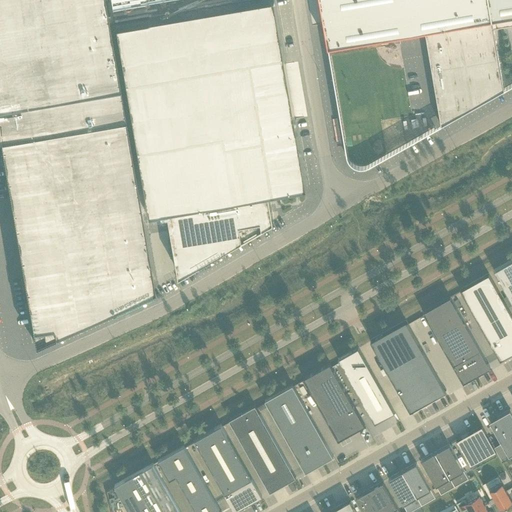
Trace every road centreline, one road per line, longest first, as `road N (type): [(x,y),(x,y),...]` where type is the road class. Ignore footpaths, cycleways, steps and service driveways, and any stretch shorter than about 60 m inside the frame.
road 1 (unclassified): [(0,385),(171,303),(347,202)]
road 2 (secondary): [(345,289),(58,449)]
road 3 (secondary): [(66,468),(348,308)]
road 4 (residential): [(511,383),(283,511)]
road 5 (unclassified): [(347,202),(329,169),(300,0)]
road 6 (secondary): [(511,196),(345,289)]
road 7 (unclassified): [(347,202),(511,109)]
road 8 (secondary): [(348,308),(511,214)]
